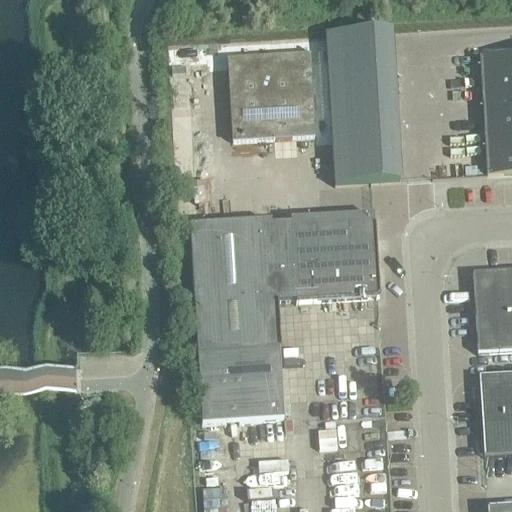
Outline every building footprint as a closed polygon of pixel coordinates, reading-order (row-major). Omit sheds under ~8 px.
[(511,57),(478,60),(485,179),(485,180),(511,178),(511,57)] [(232,145),(313,140),(308,59),(226,64),(232,145)] [(188,230),(195,339),(200,430),(282,425),(275,305),(295,304),(295,306),(297,306),(374,301),(377,301),(372,218),(369,218),(369,219),(292,223),(290,223),(290,227),(270,228),(270,224),(188,230)] [(511,274),(471,277),(476,357),(511,355),(511,274)] [(511,394),(479,397),(483,461),(511,458),(511,394)]
